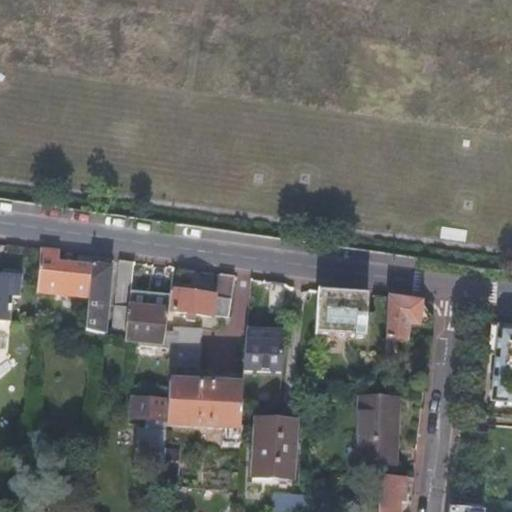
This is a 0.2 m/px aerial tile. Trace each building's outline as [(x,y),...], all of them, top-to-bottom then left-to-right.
[(58,255),(39,252),(38,270),(40,271),(39,292),(89,296),(90,275),(56,272),(58,255)] [(90,275),(89,296),(85,333),(97,336),(124,341),(128,309),(132,265),(118,263),(117,275),(111,332),(104,331),(109,277),(104,277),(94,276),(90,275)] [(95,268),(94,276),(104,277),(105,269),(95,268)] [(0,324),(8,325),(10,299),(15,299),(17,271),(2,270),(1,279),(0,279),(0,324)] [(232,279),(215,276),(212,298),(175,293),(172,314),(193,316),(192,323),(201,324),(201,318),(210,319),(210,316),(227,318),(232,279)] [(284,286),(268,284),(267,313),(282,315),(284,286)] [(387,301),(317,293),(315,336),(348,340),(346,350),(359,352),(358,360),(385,361),(386,344),(387,301)] [(387,301),(386,344),(405,346),(407,328),(429,329),(430,320),(418,305),(387,301)] [(128,309),(124,341),(133,343),(163,349),(166,328),(168,313),(128,309)] [(193,316),(172,314),(171,320),(192,323),(193,316)] [(511,325),(494,324),(493,355),(495,355),(497,333),(508,335),(511,331),(511,325)] [(174,330),(171,371),(199,372),(201,332),(174,330)] [(497,333),(495,355),(491,400),(511,402),(511,331),(508,335),(497,333)] [(280,346),(244,345),(242,373),(279,375),(280,346)] [(8,395),(28,397),(31,364),(18,363),(16,382),(9,382),(8,395)] [(169,384),(166,422),(166,428),(166,429),(221,432),(220,447),(238,448),(240,402),(241,388),(169,384)] [(362,400),(357,463),(387,466),(389,447),(394,447),(397,404),(362,400)] [(165,403),(131,401),(130,420),(147,421),(164,422),(165,403)] [(147,432),(139,432),(137,464),(147,465),(164,466),(164,458),(166,433),(166,429),(166,428),(166,422),(164,422),(147,421),(147,432)] [(252,424),(248,481),(291,483),(295,426),(252,424)] [(164,466),(147,465),(146,479),(163,481),(164,466)] [(404,480),(378,478),(376,511),(395,511),(396,506),(402,506),(404,480)] [(188,490),(162,488),(161,502),(170,503),(187,504),(188,490)] [(274,494),(274,506),(306,507),(306,496),(274,494)] [(169,511),(170,503),(161,502),(160,511),(169,511)]
